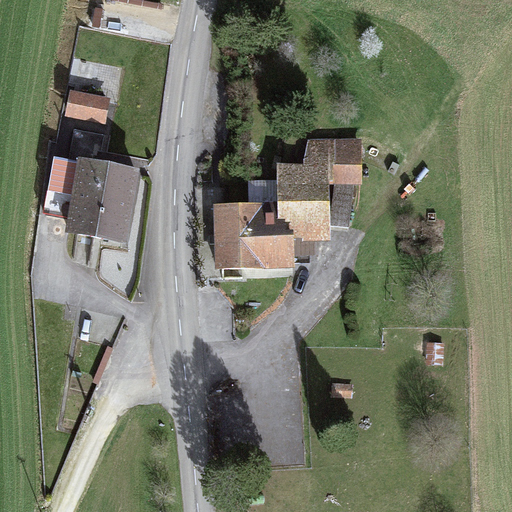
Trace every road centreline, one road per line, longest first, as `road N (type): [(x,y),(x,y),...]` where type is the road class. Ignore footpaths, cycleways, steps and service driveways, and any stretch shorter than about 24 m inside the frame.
road 1 (secondary): [(196,0),(171,167),(195,511)]
road 2 (track): [(511,14),(347,252)]
road 3 (track): [(184,384),(258,356),(347,252)]
road 4 (track): [(179,334),(118,398),(65,511)]
